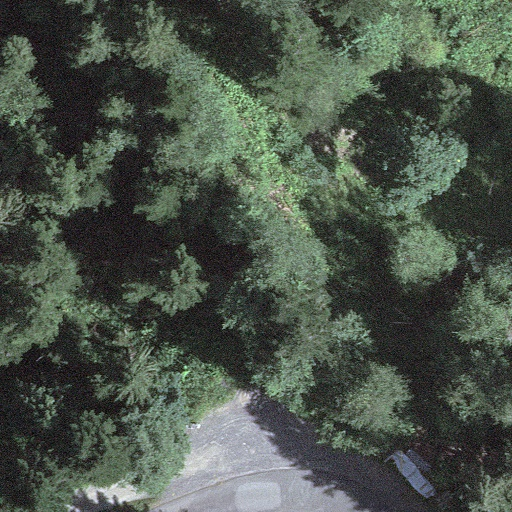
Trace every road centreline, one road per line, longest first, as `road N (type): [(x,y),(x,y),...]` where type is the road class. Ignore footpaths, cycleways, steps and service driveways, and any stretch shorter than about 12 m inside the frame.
road 1 (track): [(39,511),(179,459),(218,455),(249,460),(288,494)]
road 2 (unclassified): [(206,511),(288,494),(324,496),(358,511)]
